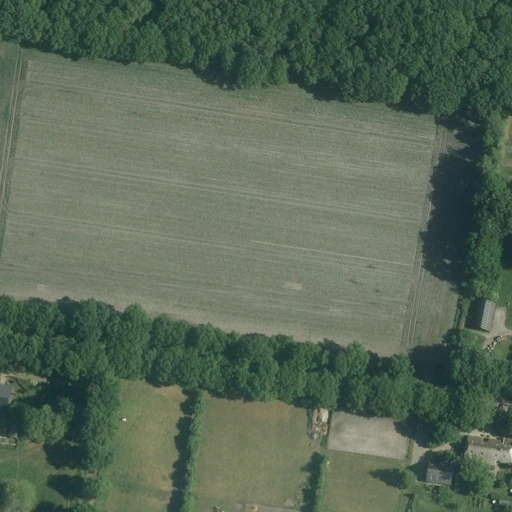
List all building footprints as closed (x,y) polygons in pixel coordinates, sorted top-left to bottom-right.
[(489,333),(495,305),(478,302),(472,330),(489,333)] [(13,387),(0,385),(0,384),(1,375),(0,374),(0,412),(9,414),(13,387)] [(85,411),(82,427),(91,429),(94,413),(85,411)] [(437,434),(438,419),(430,418),(429,433),(437,434)] [(459,424),(448,423),(447,434),(456,435),(457,432),(458,432),(459,424)] [(511,459),(511,441),(504,440),(504,443),(489,441),(489,445),(481,444),(482,440),(468,439),(465,460),(496,464),(496,462),(511,464),(511,459)] [(453,467),(429,463),(425,483),(450,487),(453,467)]
